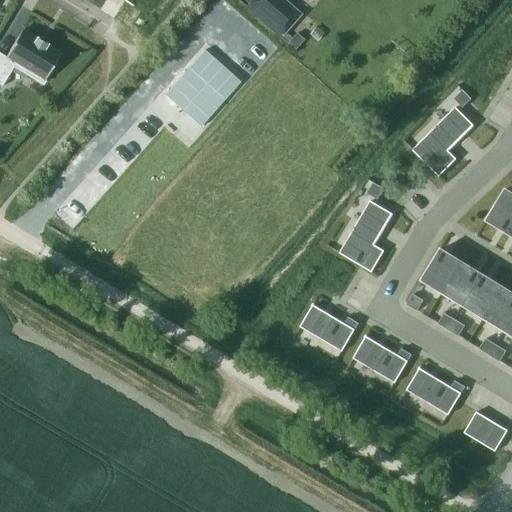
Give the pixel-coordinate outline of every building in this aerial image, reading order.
[(281,35),(300,14),(284,0),(251,0),(247,5),(281,35)] [(511,20),(477,69),(492,80),(490,83),(495,87),(511,63),(511,20)] [(45,81),(61,54),(22,30),(6,57),(0,53),(0,86),(1,87),(14,67),(42,84),(44,80),(45,81)] [(204,50),(165,95),(201,127),(241,82),(204,50)] [(463,91),(455,99),(463,108),(472,99),(463,91)] [(457,108),(413,151),(439,177),(457,159),(448,151),(474,125),(457,108)] [(374,183),(367,194),(378,200),(384,189),(374,183)] [(511,193),(505,190),(486,221),(507,234),(511,225),(511,193)] [(372,202),(340,254),(372,273),(384,251),(374,245),(392,214),(372,202)] [(441,249),(421,281),(442,293),(461,262),(441,249)] [(461,262),(442,293),(463,306),(482,275),(461,262)] [(482,275),(463,306),(484,319),(503,287),(482,275)] [(511,292),(503,287),(484,319),(505,331),(511,319),(511,292)] [(413,294),(406,305),(417,311),(424,300),(413,294)] [(313,305),(301,326),(343,351),(355,330),(345,324),(313,305)] [(444,313),(438,324),(448,330),(455,319),(444,313)] [(348,318),(345,324),(355,330),(359,324),(358,323),(348,318)] [(455,319),(448,330),(458,336),(465,326),(455,319)] [(366,337),(354,357),(396,382),(408,361),(398,355),(366,337)] [(486,339),(479,349),(490,356),(496,345),(486,339)] [(496,345),(490,356),(500,362),(506,351),(496,345)] [(401,349),(398,355),(408,361),(412,355),(401,349)] [(420,368),(407,389),(449,414),(461,393),(451,387),(420,368)] [(455,381),(451,387),(461,393),(465,387),(455,381)] [(477,412),(465,433),(496,451),(508,431),(477,412)]
